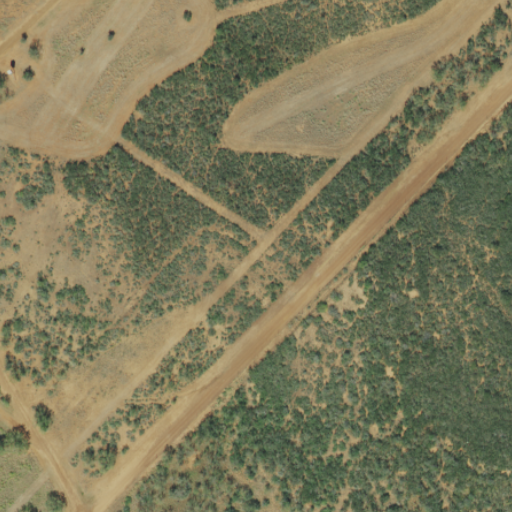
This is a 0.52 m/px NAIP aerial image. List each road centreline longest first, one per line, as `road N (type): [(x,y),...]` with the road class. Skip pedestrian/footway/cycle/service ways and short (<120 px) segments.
road 1 (residential): [(511,63),(358,232),(309,257),(305,286),(98,511)]
road 2 (residential): [(309,257),(270,232),(193,271),(77,408),(0,389)]
